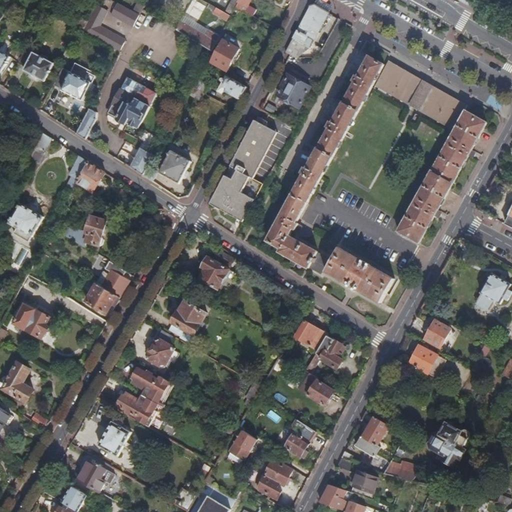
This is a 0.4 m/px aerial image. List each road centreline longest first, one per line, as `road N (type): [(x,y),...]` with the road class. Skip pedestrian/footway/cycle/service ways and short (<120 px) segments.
road 1 (residential): [(188,216),(20,511)]
road 2 (residential): [(304,0),(188,216)]
road 3 (residential): [(188,216),(388,346)]
road 4 (residential): [(0,96),(188,216)]
road 5 (tertiary): [(302,511),(388,346)]
road 6 (residential): [(351,0),(511,88)]
road 7 (tertiary): [(388,346),(459,219)]
road 8 (unknown): [(323,206),(432,268)]
